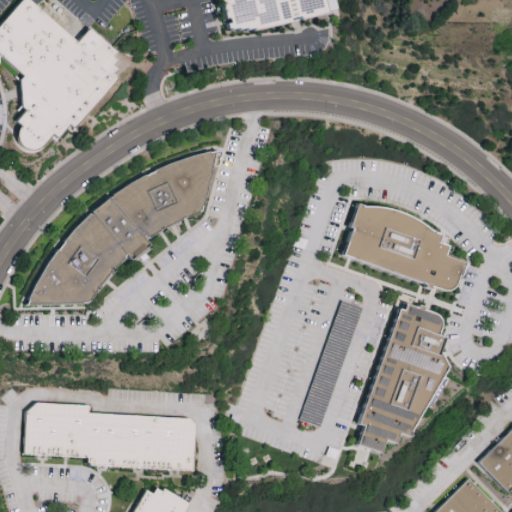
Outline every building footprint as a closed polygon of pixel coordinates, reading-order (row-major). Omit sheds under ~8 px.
[(255,39),(231,44),(226,16),(222,0),(327,0),(331,15),(333,21),(316,25),(255,39)] [(73,44),(84,53),(95,39),(121,62),(122,78),(123,94),(79,139),(76,136),(74,138),(74,139),(56,158),(39,163),(23,158),(19,148),(19,139),(19,134),(30,118),(25,82),(21,79),(13,72),(0,61),(0,39),(13,25),(19,18),(30,6),(43,17),(73,44)] [(142,260),(136,266),(134,268),(129,263),(108,285),(91,311),(76,311),(25,312),(47,271),(55,261),(75,238),(87,224),(123,200),(135,191),(137,190),(189,167),(196,166),(222,162),(211,199),(203,223),(196,225),(174,232),(149,247),(152,252),(142,260)] [(344,256),(456,293),(467,261),(448,255),(451,245),(441,242),(445,229),(360,201),(352,227),(353,227),(344,256)] [(446,316),(400,302),(365,426),(366,426),(360,446),(384,453),(387,441),(399,444),(402,434),(418,439),(435,380),(439,381),(445,357),(439,355),(444,337),(440,336),(446,316)] [(197,443),(197,480),(138,477),(92,474),(93,467),(77,466),(27,463),(28,444),(31,423),(43,412),(77,412),(91,413),(91,422),(137,424),(169,426),(194,427),(198,433),(197,443)] [(497,511),(496,511),(500,508),(469,477),(433,511),(497,511)] [(142,511),(148,504),(151,499),(171,498),(180,504),(192,511),(142,511)]
